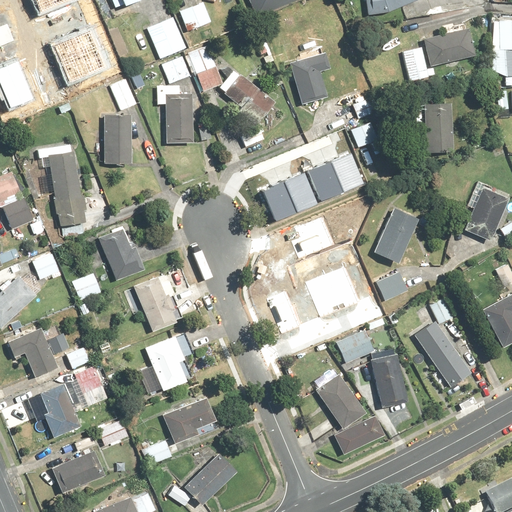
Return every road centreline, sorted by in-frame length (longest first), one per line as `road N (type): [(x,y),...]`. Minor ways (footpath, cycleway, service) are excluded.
road 1 (residential): [(209,221),(312,511)]
road 2 (tertiary): [(511,412),(312,511)]
